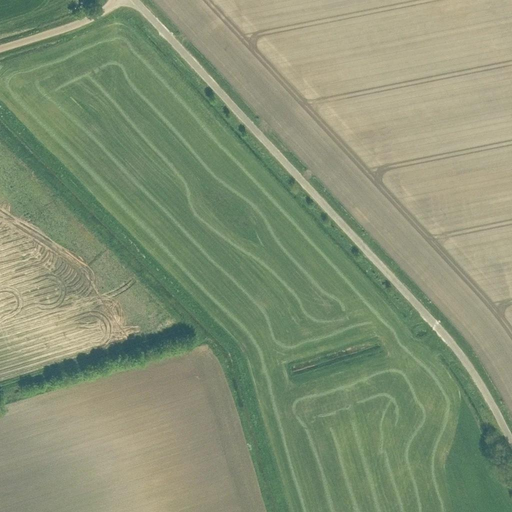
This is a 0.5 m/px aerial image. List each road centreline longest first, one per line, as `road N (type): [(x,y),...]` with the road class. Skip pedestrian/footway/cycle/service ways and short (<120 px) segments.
road 1 (unclassified): [(511,442),(438,326),(132,0)]
road 2 (unclassified): [(0,49),(71,27),(117,0)]
